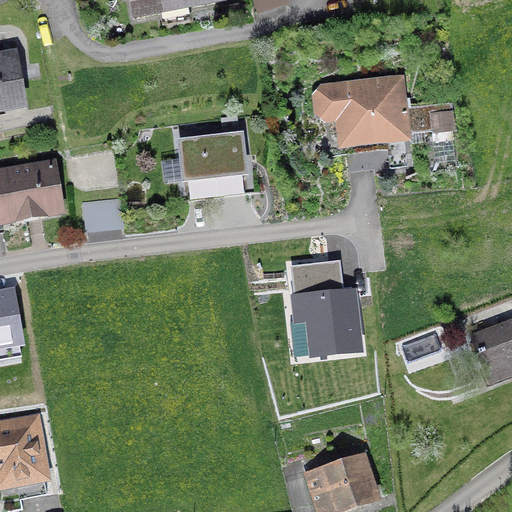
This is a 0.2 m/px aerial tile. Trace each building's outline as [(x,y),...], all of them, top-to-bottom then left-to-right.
[(127,0),(131,18),(159,13),(158,6),(185,0),(186,8),(222,1),(221,0),(127,0)] [(0,56),(0,110),(21,107),(11,54),(0,56)] [(400,87),(317,95),(321,127),(330,126),(333,155),(406,147),(400,87)] [(241,137),(182,142),(186,182),(245,177),(241,137)] [(51,167),(0,176),(0,223),(59,213),(51,167)] [(86,234),(125,230),(122,201),(83,205),(86,234)] [(332,263),(292,268),(296,300),(310,298),(317,353),(355,348),(348,295),(336,297),(332,263)] [(0,298),(0,347),(20,344),(13,296),(0,298)] [(445,336),(453,333),(448,320),(440,323),(445,336)] [(511,323),(470,339),(485,379),(511,369),(511,323)] [(14,483),(42,478),(32,423),(0,428),(0,472),(12,470),(14,483)] [(337,511),(372,501),(359,461),(306,478),(317,511),(337,511)]
